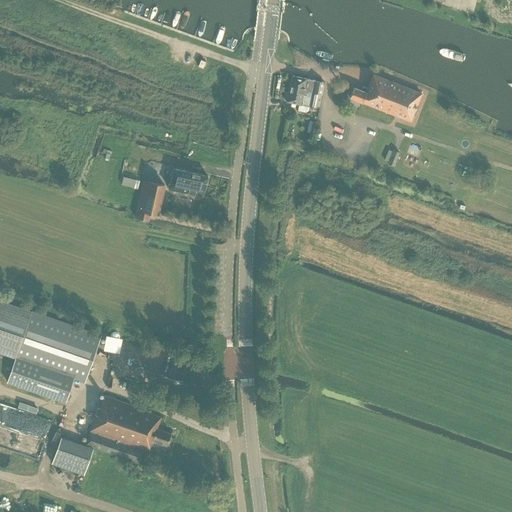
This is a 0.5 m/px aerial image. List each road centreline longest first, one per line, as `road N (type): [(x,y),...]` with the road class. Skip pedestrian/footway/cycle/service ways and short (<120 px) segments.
road 1 (unclassified): [(252,69),(228,260),(228,365)]
road 2 (primary): [(246,365),(247,227),(265,71)]
road 3 (track): [(56,0),(252,69)]
road 4 (primary): [(259,511),(246,365)]
road 5 (unclassified): [(228,365),(241,511)]
